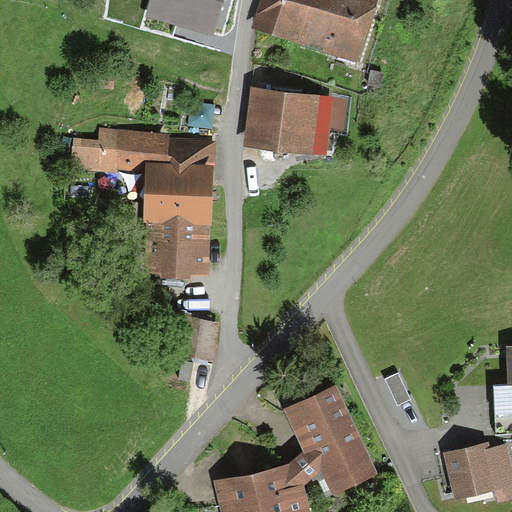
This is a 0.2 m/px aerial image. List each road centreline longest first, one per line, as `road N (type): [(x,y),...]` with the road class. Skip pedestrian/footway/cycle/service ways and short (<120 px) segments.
road 1 (residential): [(506,0),(490,51),(415,194),(239,391)]
road 2 (residential): [(239,391),(231,194),(250,0)]
road 3 (residential): [(239,391),(130,511)]
